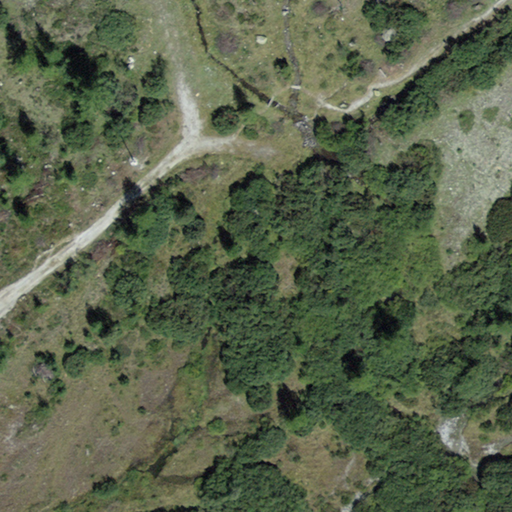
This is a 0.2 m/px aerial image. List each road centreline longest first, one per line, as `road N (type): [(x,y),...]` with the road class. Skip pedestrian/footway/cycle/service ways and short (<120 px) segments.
road 1 (track): [(0,302),(181,150),(222,142)]
road 2 (track): [(181,150),(190,132),(188,106),(152,0)]
